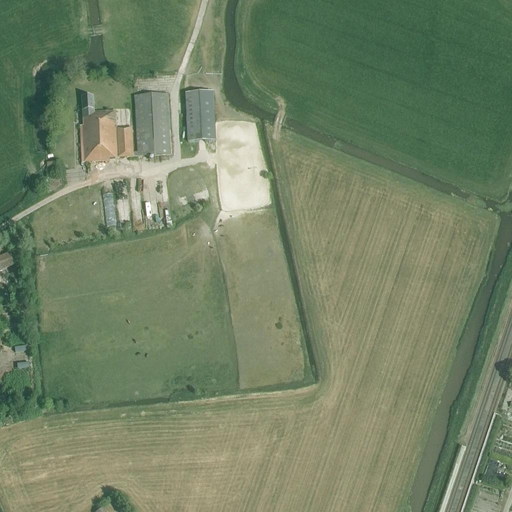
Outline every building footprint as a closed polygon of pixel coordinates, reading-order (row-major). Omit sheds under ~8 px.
[(188,143),(215,142),(212,93),(185,94),(188,143)] [(93,96),(82,97),(83,126),(80,126),(82,163),(109,161),(109,159),(118,159),(171,156),(168,95),(135,97),(138,153),(133,153),(132,128),(117,129),(116,112),(94,113),(93,96)] [(47,176),(62,176),(61,163),(47,164),(47,176)] [(115,193),(104,194),(106,226),(117,225),(115,193)] [(0,271),(14,266),(10,254),(0,257),(0,271)]
